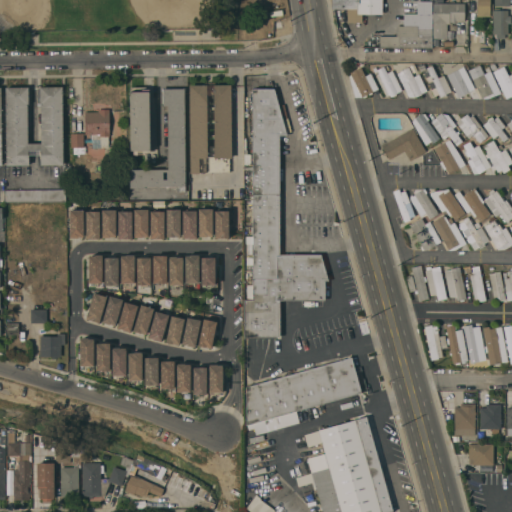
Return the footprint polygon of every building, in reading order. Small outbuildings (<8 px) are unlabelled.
[(382,0),(382,14),(357,14),(357,9),(331,9),(331,0),(382,0)] [(435,3),(435,0),(443,0),(443,3),(464,3),(464,21),(453,21),(453,22),(449,22),(449,24),(447,24),(447,38),(433,38),(433,3),(435,3)] [(477,0),(490,0),(490,16),(477,16),(477,0)] [(493,10),(508,10),(508,16),(510,16),(510,23),(508,23),(508,34),(504,34),(505,38),(496,38),(496,34),(493,34),(493,10)] [(379,47),(379,36),(396,36),(396,26),(418,26),(418,22),(432,22),(432,47),(379,47)] [(438,78),(443,75),(451,91),(446,94),(446,95),(441,97),(439,94),(434,96),(431,89),(423,71),(427,69),(426,68),(432,65),(438,78)] [(468,71),(479,65),(484,74),(487,72),(484,68),(488,66),(501,92),(488,98),(482,98),(468,71)] [(387,73),(392,70),(402,90),(397,93),(395,94),(396,95),(392,97),(392,96),(390,97),(389,94),(386,96),(375,74),(378,73),(377,69),(383,66),(387,73)] [(413,77),(419,74),(427,91),(421,93),(421,94),(415,97),(414,96),(408,96),(398,76),(403,74),(401,70),(408,66),(413,77)] [(365,76),(370,73),(378,89),(372,92),(372,93),(369,95),(368,94),(366,95),(367,96),(363,98),(363,96),(362,97),(354,97),(348,75),(350,75),(349,73),(360,67),(365,76)] [(459,72),(464,69),(476,91),(464,97),(463,94),(459,96),(447,74),(452,72),(451,70),(457,67),(459,72)] [(511,80),(511,94),(508,96),(497,75),(507,70),(511,80)] [(189,85),(205,85),(205,82),(215,82),(215,85),(230,84),(231,158),(229,158),(229,173),(190,173),(189,85)] [(28,156),(28,165),(6,165),(5,87),(28,87),(28,104),(27,104),(28,143),(41,143),(40,106),(37,106),(37,103),(39,103),(39,87),(62,86),(63,165),(40,165),(40,156),(28,156)] [(177,186),(144,186),(144,188),(129,188),(129,170),(168,169),(167,106),(163,106),(163,88),(184,88),(185,191),(177,191),(177,186)] [(280,300),(279,337),(245,337),(245,300),(252,300),(252,262),(247,262),(247,257),(252,257),(252,238),(245,238),(245,229),(245,217),(247,217),(247,215),(252,216),(253,88),(273,89),(286,135),(279,135),(279,254),(316,254),(320,254),(328,281),(324,280),(324,300),(316,300),(280,300)] [(130,151),(129,92),(149,92),(149,150),(130,151)] [(98,112),(98,109),(109,109),(109,136),(101,136),(101,139),(91,139),(91,134),(85,134),(84,112),(98,112)] [(466,138),(456,145),(449,135),(444,139),(431,122),(436,118),(435,117),(441,112),(442,113),(448,114),(466,138)] [(428,119),(427,120),(440,138),(432,143),(431,141),(425,145),(412,121),(415,117),(421,113),(422,114),(424,113),(428,119)] [(456,122),(467,114),(470,117),(472,115),(488,136),(479,142),(473,134),(468,138),(456,122)] [(487,121),(488,121),(487,120),(491,117),(494,120),(498,117),(505,126),(501,129),(508,137),(503,141),(487,121)] [(412,127),(426,151),(410,161),(404,151),(389,159),(381,146),(412,127)] [(70,133),(83,133),(83,146),(85,146),(85,153),(73,154),(73,147),(71,147),(70,133)] [(453,171),(453,170),(448,173),(445,168),(444,169),(439,162),(441,161),(434,148),(449,139),(454,146),(465,164),(453,171)] [(500,152),(505,149),(511,160),(511,162),(507,165),(510,169),(503,173),(501,170),(497,172),(489,157),(486,158),(484,154),(486,153),(482,146),(486,143),(487,144),(493,140),(500,152)] [(475,170),(473,172),(468,164),(470,163),(464,152),(473,147),(475,151),(480,148),(490,165),(484,168),(485,168),(476,173),(475,170)] [(426,212),(420,216),(409,198),(414,195),(414,194),(422,189),(424,188),(426,192),(425,193),(438,213),(430,219),(426,212)] [(65,189),(65,201),(5,202),(5,190),(65,189)] [(465,213),(455,220),(450,214),(449,215),(444,209),(442,211),(430,194),(434,191),(441,190),(448,189),(465,213)] [(478,197),(479,195),(484,202),(482,203),(490,215),(480,221),(476,215),(474,217),(470,210),(467,213),(458,199),(473,189),(478,197)] [(500,213),(495,216),(484,200),(488,197),(488,196),(490,194),(488,192),(492,189),(494,191),(496,190),(504,201),(506,200),(511,209),(510,211),(511,213),(511,217),(506,222),(500,213)] [(400,190),(401,192),(405,191),(414,215),(410,216),(411,220),(404,222),(399,207),(397,208),(396,204),(397,203),(393,193),(400,190)] [(207,236),(198,237),(198,209),(212,208),(212,236),(207,236)] [(83,237),(78,237),(78,238),(69,238),(69,210),(83,209),(83,237)] [(102,209),(115,209),(115,237),(109,237),(109,238),(102,238),(102,209)] [(134,209),(148,209),(148,236),(142,236),(142,237),(134,237),(134,209)] [(166,236),(166,209),(180,209),(180,236),(167,236),(166,236)] [(182,238),(182,210),(196,210),(196,238),(188,238),(182,238)] [(214,237),(214,210),(228,210),(228,238),(220,238),(220,237),(214,237)] [(85,211),(99,211),(100,238),(86,238),(85,211)] [(132,238),(118,238),(118,211),(132,211),(132,238)] [(164,238),(150,238),(150,211),(164,211),(164,238)] [(432,222),(442,216),(443,217),(445,216),(450,225),(454,222),(466,243),(455,250),(448,250),(432,222)] [(469,219),(470,219),(472,222),(472,223),(476,230),(481,226),(489,240),(484,243),(485,245),(479,248),(478,247),(474,250),(469,242),(468,243),(466,239),(467,238),(466,236),(465,236),(461,231),(462,230),(462,229),(461,230),(459,227),(460,226),(459,224),(460,223),(458,221),(462,219),(468,216),(469,219)] [(409,224),(421,218),(424,224),(430,221),(441,242),(426,250),(421,250),(419,247),(420,246),(409,224)] [(484,226),(494,220),(497,225),(499,224),(502,229),(505,227),(511,238),(511,244),(504,249),(497,250),(484,226)] [(185,282),(185,255),(190,255),(190,254),(199,254),(199,282),(185,282)] [(88,255),(94,255),(102,255),(102,283),(88,283),(88,255)] [(120,255),(126,255),(134,255),(134,283),(120,283),(120,255)] [(167,283),(152,283),(152,255),(166,255),(167,283)] [(169,256),(176,256),(176,257),(183,257),(183,285),(169,285),(169,256)] [(118,285),(104,285),(104,257),(118,257),(118,285)] [(151,284),(136,284),(136,257),(150,257),(151,284)] [(215,258),(215,285),(201,285),(201,258),(214,258),(215,258)] [(423,277),(425,276),(426,281),(424,282),(428,298),(419,301),(417,294),(416,295),(415,290),(409,292),(406,276),(412,275),(415,290),(416,290),(411,267),(420,265),(423,277)] [(446,298),(438,300),(437,294),(430,295),(424,270),(427,270),(427,268),(431,267),(431,268),(439,266),(446,298)] [(485,300),(478,302),(478,299),(474,300),(469,275),(473,274),(472,272),(467,273),(466,268),(479,266),(485,300)] [(444,271),(445,270),(445,268),(449,267),(450,269),(451,268),(459,267),(466,299),(457,300),(457,297),(449,297),(444,271)] [(511,300),(507,301),(503,278),(509,277),(508,275),(507,275),(506,271),(511,270),(511,271),(511,270),(511,300)] [(503,287),(504,287),(505,291),(504,291),(505,299),(499,301),(499,300),(498,300),(497,296),(493,297),(489,273),(494,273),(494,272),(500,271),(503,287)] [(107,296),(99,322),(91,320),(91,319),(86,318),(93,292),(107,296)] [(115,325),(110,324),(109,324),(102,322),(110,295),(123,299),(115,325)] [(130,332),(123,330),(123,329),(117,328),(125,302),(138,305),(130,332)] [(141,304),(153,308),(146,334),(141,332),(141,333),(133,331),(141,304)] [(30,309),(46,309),(46,323),(30,323),(30,309)] [(161,341),(153,339),(153,338),(148,337),(156,311),(168,315),(161,341)] [(173,343),(173,344),(165,342),(171,315),(184,318),(178,344),(173,343)] [(195,347),(187,345),(182,344),(187,317),(201,320),(195,347)] [(206,346),(206,347),(198,345),(203,319),(216,321),(211,347),(206,346)] [(18,322),(19,335),(7,335),(7,323),(18,322)] [(430,357),(428,357),(428,355),(429,354),(429,352),(427,352),(427,350),(428,349),(427,341),(425,342),(425,340),(427,339),(425,334),(424,334),(423,329),(425,329),(424,326),(431,325),(436,324),(436,326),(437,326),(437,328),(438,328),(439,330),(437,330),(439,336),(445,335),(447,347),(441,348),(442,356),(438,357),(438,359),(431,360),(430,357)] [(468,361),(459,362),(460,363),(455,364),(455,363),(452,363),(445,326),(453,324),(453,325),(455,325),(456,330),(462,329),(468,361)] [(482,359),(476,360),(477,361),(469,362),(463,325),(470,324),(471,327),(476,326),(482,359)] [(503,327),(511,325),(511,363),(510,364),(503,327)] [(507,361),(501,362),(502,364),(499,364),(499,363),(489,365),(487,352),(485,352),(484,346),(486,346),(482,327),(488,326),(489,329),(501,326),(507,361)] [(40,336),(57,336),(57,333),(65,334),(65,345),(61,345),(61,356),(57,356),(57,358),(50,358),(50,357),(40,356),(40,336)] [(94,366),(80,366),(80,338),(88,338),(88,339),(93,339),(94,366)] [(110,370),(96,370),(96,343),(101,343),(101,344),(110,344),(110,370)] [(126,375),(112,375),(112,347),(119,347),(119,348),(126,349),(126,375)] [(142,380),(128,380),(128,353),(133,353),(142,353),(142,380)] [(158,384),(144,384),(144,357),(152,357),(152,358),(158,358),(158,384)] [(296,411),(296,413),(253,425),(253,423),(246,425),(246,387),(351,357),(361,393),(296,411)] [(174,388),(160,388),(160,361),(174,361),(174,388)] [(190,391),(177,391),(177,364),(185,364),(185,365),(190,365),(190,391)] [(222,392),(209,392),(209,366),(222,366),(222,392)] [(206,394),(193,394),(193,367),(199,367),(206,367),(206,394)] [(454,407),(460,407),(460,404),(475,404),(475,412),(476,412),(476,414),(475,414),(475,435),(454,435),(454,407)] [(501,404),(500,412),(501,412),(501,417),(501,429),(500,429),(500,434),(494,434),(494,435),(491,435),(491,434),(480,434),(480,428),(479,428),(480,407),(486,407),(486,404),(501,404)] [(298,421),(255,433),(253,425),(296,413),(298,421)] [(314,482),(299,486),(296,477),(311,473),(311,472),(317,471),(316,469),(309,471),(306,460),(325,454),(321,443),(308,448),(305,435),(318,430),(366,416),(393,511),(323,511),(322,511),(314,482)] [(13,474),(13,470),(18,470),(18,460),(19,460),(19,456),(20,456),(20,455),(8,455),(8,430),(14,430),(14,442),(20,442),(20,452),(21,452),(21,454),(28,454),(28,461),(29,461),(30,495),(24,495),(24,498),(13,498),(13,495),(13,474)] [(57,462),(55,462),(55,441),(57,441),(58,441),(80,448),(80,465),(73,465),(73,457),(70,457),(70,461),(72,461),(72,465),(62,465),(62,462),(57,462)] [(493,465),(472,465),(472,464),(469,464),(469,459),(468,459),(468,444),(476,444),(476,443),(479,443),(479,444),(493,444),(493,465)] [(164,466),(158,479),(131,467),(137,454),(142,456),(164,466)] [(131,465),(132,465),(128,477),(124,476),(121,486),(109,482),(104,496),(92,496),(92,498),(89,498),(89,496),(82,496),(82,462),(100,462),(100,465),(103,465),(103,473),(100,473),(101,478),(109,478),(113,466),(125,470),(126,467),(122,465),(120,464),(122,456),(125,457),(125,456),(133,459),(132,465),(131,465)] [(54,498),(51,498),(51,501),(42,501),(42,498),(39,498),(39,489),(37,489),(37,486),(36,486),(36,463),(54,463),(54,498)] [(60,467),(78,467),(78,495),(60,495),(60,467)] [(163,489),(160,496),(148,491),(146,496),(143,494),(142,497),(134,493),(133,494),(124,490),(132,474),(163,489)] [(245,509),(249,511),(272,511),(274,510),(254,495),(245,509)]
